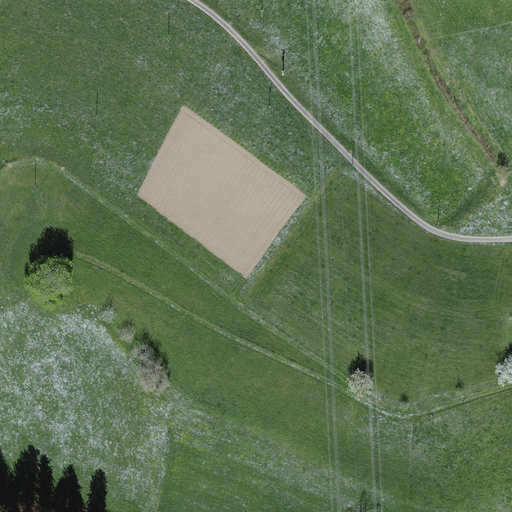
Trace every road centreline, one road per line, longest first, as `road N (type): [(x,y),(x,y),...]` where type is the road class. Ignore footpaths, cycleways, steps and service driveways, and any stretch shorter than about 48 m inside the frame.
road 1 (track): [(110,329),(40,284),(48,255),(65,251),(394,415),(511,385)]
road 2 (unclassified): [(511,238),(452,236),(423,225),(191,0)]
